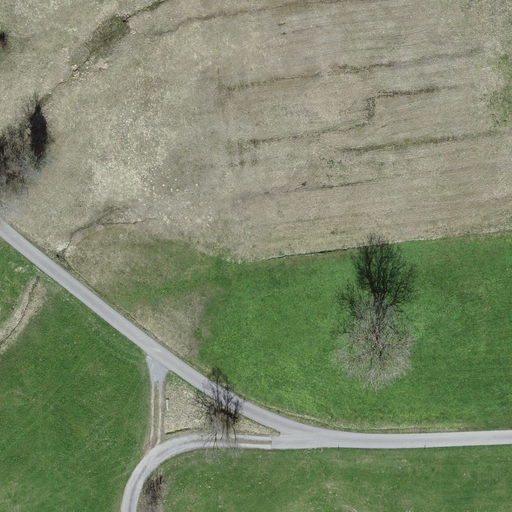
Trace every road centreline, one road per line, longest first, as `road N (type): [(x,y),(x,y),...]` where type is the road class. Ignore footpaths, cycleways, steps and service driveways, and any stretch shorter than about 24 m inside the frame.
road 1 (unclassified): [(0,229),(143,348),(326,436),(511,430)]
road 2 (track): [(326,436),(173,442),(141,487),(142,511)]
